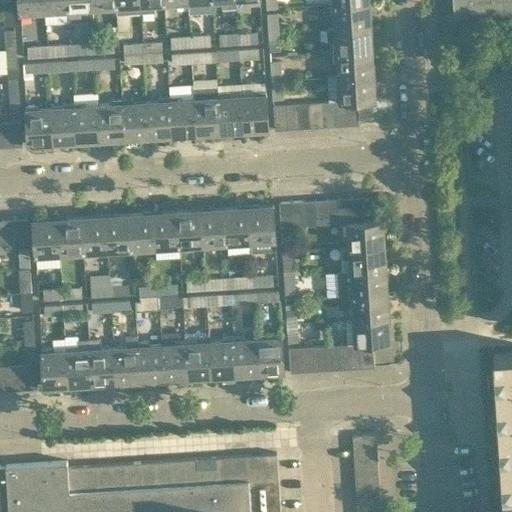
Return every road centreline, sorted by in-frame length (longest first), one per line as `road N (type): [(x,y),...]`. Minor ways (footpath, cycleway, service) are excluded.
road 1 (residential): [(0,425),(431,398)]
road 2 (residential): [(0,181),(416,156)]
road 3 (residential): [(431,398),(416,156)]
